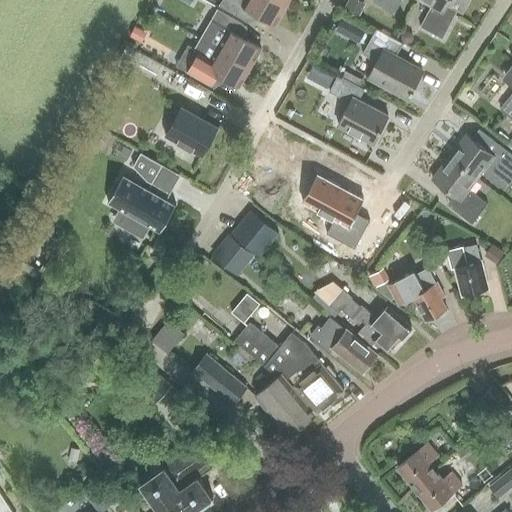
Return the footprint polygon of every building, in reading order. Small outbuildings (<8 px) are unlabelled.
[(286,4),(278,0),(221,0),(219,5),(245,20),(251,9),(275,23),(286,4)] [(357,0),(346,0),(342,9),(358,18),(365,4),(357,0)] [(373,0),(373,2),(395,13),(402,0),(373,0)] [(446,10),(450,0),(418,0),(431,6),(420,27),(443,39),(455,15),(446,10)] [(243,23),(217,8),(200,38),(250,67),(261,48),(237,34),(243,23)] [(134,28),(130,36),(137,39),(140,41),(144,34),(141,32),(134,28)] [(408,97),(422,71),(396,57),(402,44),(376,30),(364,54),(377,61),(369,77),(408,97)] [(250,67),(200,38),(194,47),(188,44),(176,64),(188,71),(210,84),(216,72),(239,86),(250,67)] [(511,80),(511,93),(501,108),(511,117),(511,66),(505,75),(511,80)] [(321,83),(331,89),(338,76),(327,70),(321,83)] [(365,89),(338,75),(338,76),(331,89),(329,92),(350,103),(338,125),(373,144),(388,115),(359,100),(365,89)] [(476,108),(485,94),(471,85),(462,99),(476,108)] [(204,154),(220,123),(183,102),(166,133),(204,154)] [(466,134),(449,156),(477,178),(487,165),(511,182),(511,181),(511,154),(498,144),(491,154),(466,134)] [(152,183),(163,164),(142,153),(135,166),(149,181),(152,183)] [(468,189),(477,178),(449,156),(433,178),(458,198),(451,207),(472,223),(487,204),(468,189)] [(359,198),(313,173),(298,202),(330,219),(322,233),(351,248),(365,219),(351,212),(359,198)] [(159,235),(175,207),(121,177),(106,206),(124,215),(119,224),(142,237),(147,228),(159,235)] [(281,233),(252,210),(233,233),(262,256),(281,233)] [(230,234),(213,255),(235,272),(252,252),(230,234)] [(496,262),(503,252),(492,244),(485,254),(496,262)] [(456,266),(463,295),(488,289),(477,245),(448,253),(451,268),(456,266)] [(445,295),(437,281),(436,281),(428,266),(416,273),(414,269),(389,283),(399,302),(410,296),(415,305),(418,304),(426,319),(435,314),(439,316),(444,313),(445,309),(447,308),(441,297),(445,295)] [(381,269),(369,276),(375,287),(387,280),(381,269)] [(361,319),(366,323),(358,331),(373,344),(376,340),(389,350),(402,336),(406,336),(409,332),(409,328),(411,326),(387,305),(377,316),(361,303),(360,305),(351,297),(352,295),(342,287),(341,288),(340,289),(329,303),(341,312),(342,310),(359,322),(361,319)] [(236,310),(250,321),(266,301),(252,290),(236,310)] [(168,352),(183,333),(167,321),(152,340),(168,352)] [(317,411),(343,389),(332,376),(334,375),(326,365),(325,367),(304,342),(292,333),(281,347),(249,322),(235,339),(275,373),(281,368),(288,377),(290,375),(302,391),(301,393),(317,411)] [(363,370),(377,353),(345,328),(337,338),(322,326),(315,336),(330,348),(332,345),(363,370)] [(208,352),(194,369),(234,402),(249,385),(208,352)] [(158,403),(172,386),(153,370),(138,388),(158,403)] [(288,434),(313,413),(281,373),(256,394),(288,434)] [(488,422),(510,405),(495,386),(473,402),(488,422)] [(198,476),(229,454),(213,432),(211,433),(201,425),(193,430),(201,441),(140,484),(159,511),(194,511),(213,498),(198,476)] [(399,466),(416,487),(437,470),(430,462),(439,454),(428,442),(399,466)] [(483,485),(508,465),(499,454),(474,473),(483,485)] [(499,498),(511,486),(511,468),(489,486),(499,498)] [(433,508),(463,485),(452,471),(443,478),(437,470),(416,487),(433,508)] [(99,511),(109,503),(94,483),(84,491),(99,511)]
